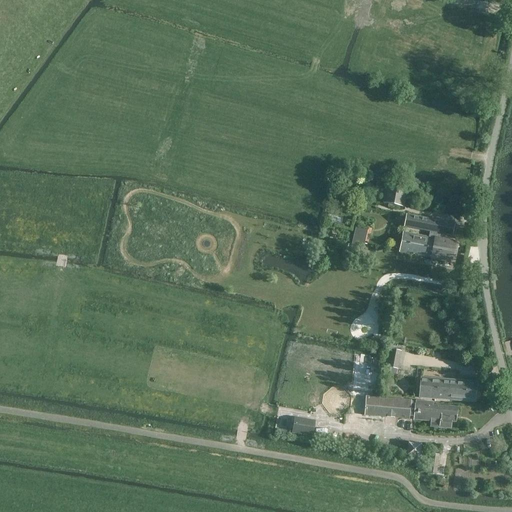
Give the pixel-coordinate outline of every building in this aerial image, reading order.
[(403,207),(407,187),(387,183),(383,202),(403,207)] [(399,252),(453,263),(457,243),(439,240),(440,234),(451,236),(454,224),(406,215),(404,227),(430,232),(428,237),(403,232),(399,252)] [(361,253),(367,228),(356,225),(350,250),(361,253)] [(386,367),(397,369),(400,351),(389,349),(386,367)] [(475,402),(477,382),(420,378),(419,398),(475,402)] [(440,422),(440,428),(451,429),(451,423),(456,423),(458,408),(415,405),(410,405),(410,401),(366,398),(365,416),(409,419),(409,416),(414,416),(414,420),(440,422)] [(312,435),(314,422),(295,419),(293,432),(312,435)] [(409,442),(408,455),(421,456),(422,442),(409,442)] [(439,453),(439,445),(430,444),(429,452),(439,453)] [(430,472),(438,473),(438,453),(431,453),(430,472)]
